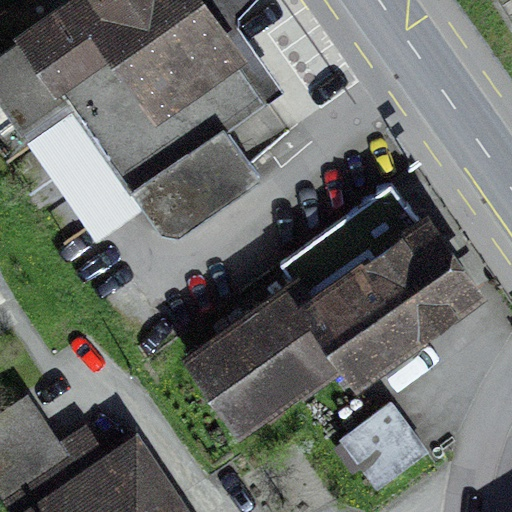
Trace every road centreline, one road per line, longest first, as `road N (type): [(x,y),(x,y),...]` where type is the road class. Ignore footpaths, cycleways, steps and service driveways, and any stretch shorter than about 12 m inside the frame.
road 1 (primary): [(380,0),(511,185)]
road 2 (residential): [(511,381),(479,448),(469,511)]
